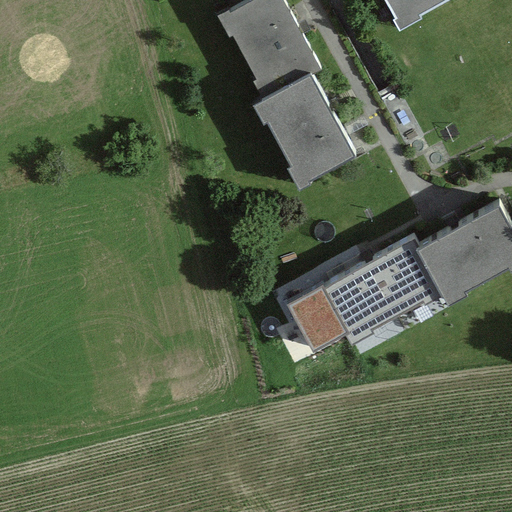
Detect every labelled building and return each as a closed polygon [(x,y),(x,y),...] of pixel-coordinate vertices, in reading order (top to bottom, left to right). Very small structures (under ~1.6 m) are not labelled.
[(298,23),(285,0),(243,0),(228,9),(238,27),(233,30),(257,75),(262,72),(272,90),(310,69),(320,64),(302,32),(299,34),(294,25),(298,23)] [(387,0),(397,16),(416,6),(419,12),(440,0),(387,0)] [(328,101),(310,69),(272,90),(252,101),(262,119),(267,117),(291,161),(296,158),(307,177),(355,150),(333,110),(329,112),(324,103),(328,101)] [(413,233),(444,290),(462,280),(465,286),(509,262),(506,256),(511,252),(511,222),(499,198),(459,220),(460,224),(452,228),(450,225),(419,242),(414,233),(413,233)] [(443,290),(444,290),(413,233),(373,255),(375,258),(366,263),(364,259),(324,281),(350,329),(369,319),(372,324),(424,296),(420,291),(438,281),(443,290)]
